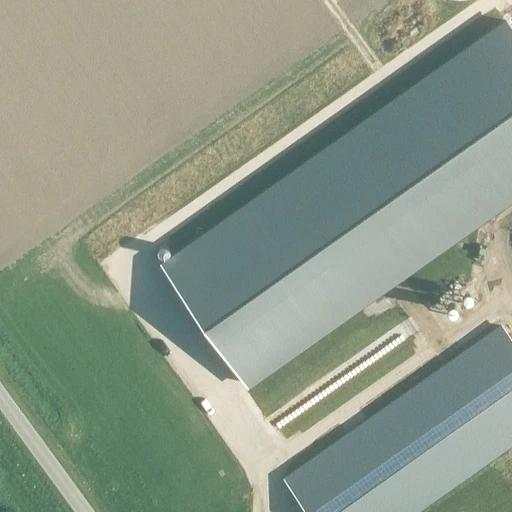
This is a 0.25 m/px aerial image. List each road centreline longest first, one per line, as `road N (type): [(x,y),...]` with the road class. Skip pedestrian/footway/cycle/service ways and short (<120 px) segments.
road 1 (track): [(511,221),(503,227),(505,299),(264,471),(267,511)]
road 2 (unclassified): [(81,511),(0,399)]
